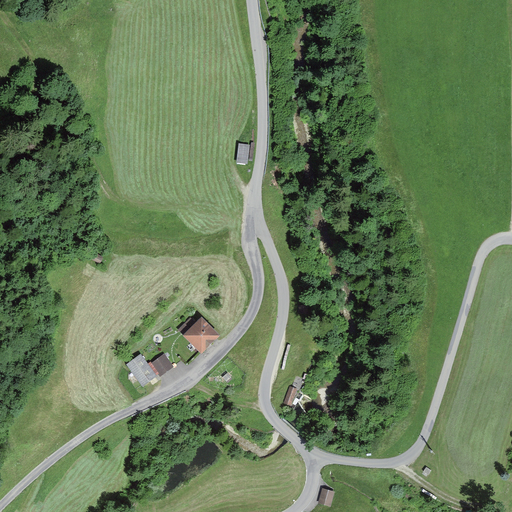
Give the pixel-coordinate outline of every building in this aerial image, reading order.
[(249,145),(238,144),(236,162),(247,164),(249,145)] [(100,263),(102,257),(93,254),(91,259),(100,263)] [(220,335),(202,318),(184,334),(201,353),(220,335)] [(173,365),(164,353),(152,362),(160,374),(173,365)] [(142,354),(128,364),(143,385),(157,376),(142,354)] [(297,390),(290,387),(285,402),(292,404),(297,390)] [(334,492),(323,489),(319,503),(330,506),(334,492)]
